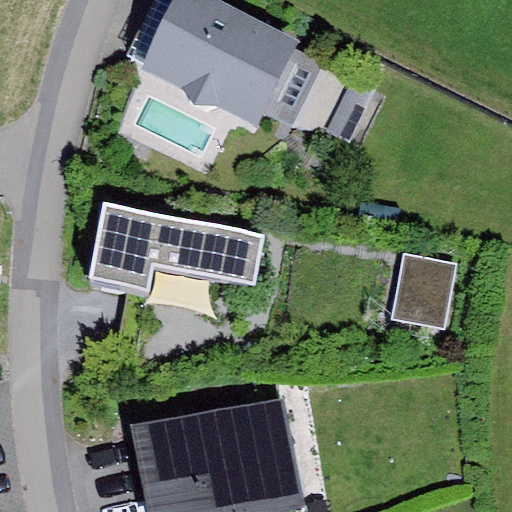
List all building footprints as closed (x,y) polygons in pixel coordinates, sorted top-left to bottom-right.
[(300,55),(184,3),(146,85),(183,103),(197,122),(221,122),(259,140),(268,125),(300,55)] [(378,91),(300,55),(268,125),(294,137),(326,139),(351,150),(378,91)] [(265,254),(106,227),(93,302),(127,308),(150,311),(155,279),(194,285),(257,297),(265,254)] [(458,272),(404,263),(393,328),(448,337),(458,272)] [(306,511),(284,413),(133,448),(148,511),(306,511)]
